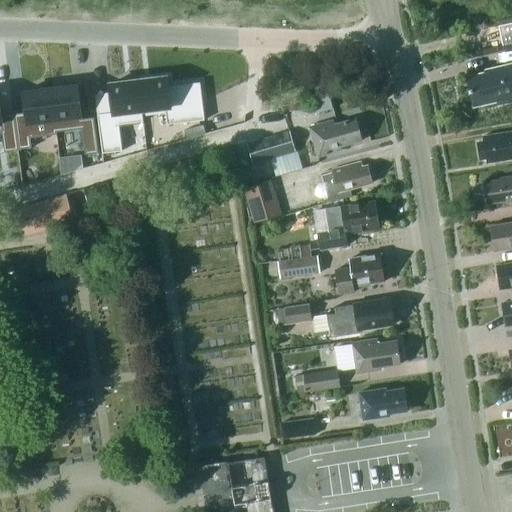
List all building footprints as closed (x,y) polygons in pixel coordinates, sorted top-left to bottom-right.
[(506,99),(507,104),(511,102),(511,64),(485,70),(485,71),(467,75),(474,107),(506,99)] [(168,78),(139,82),(143,112),(166,109),(168,125),(205,120),(201,83),(169,87),(168,78)] [(113,113),(98,115),(103,154),(123,151),(120,125),(144,122),(143,112),(139,82),(110,85),(113,113)] [(78,85),(51,89),(57,133),(58,133),(82,129),(86,155),(99,153),(95,118),(83,119),(78,85)] [(26,113),(14,114),(19,150),(32,148),(31,138),(58,135),(58,133),(57,133),(51,89),(24,93),(26,113)] [(0,99),(0,131),(3,131),(5,152),(19,150),(14,114),(2,116),(0,99)] [(356,119),(335,125),(334,120),(310,127),(319,157),(342,150),(341,147),(362,141),(356,119)] [(204,125),(185,131),(187,140),(207,134),(204,125)] [(296,151),(290,131),(248,144),(253,163),(296,151)] [(483,141),(479,142),(481,159),(487,159),(487,164),(511,159),(511,133),(483,136),(483,141)] [(82,156),(60,158),(62,176),(84,170),(82,156)] [(363,167),(362,164),(334,171),(335,174),(333,175),(332,173),(323,176),(325,183),(323,183),(320,184),(318,186),(316,188),(316,190),(315,192),(316,194),(317,196),(318,197),(321,199),(326,198),(329,198),(331,204),(353,198),(350,189),(373,183),(368,166),(363,167)] [(511,201),(511,175),(500,177),(501,178),(484,181),(487,204),(504,201),(504,203),(511,201)] [(244,187),(255,223),(282,215),(271,179),(244,187)] [(135,184),(137,196),(150,194),(148,181),(135,184)] [(84,190),(88,203),(112,196),(109,183),(84,190)] [(19,210),(27,236),(75,221),(67,195),(19,210)] [(320,250),(335,247),(348,245),(346,235),(379,229),(375,203),(333,210),(335,218),(316,221),(320,250)] [(511,222),(491,226),(495,251),(511,248),(511,222)] [(335,272),(335,274),(339,295),(355,292),(354,287),(386,282),(380,254),(349,259),(351,269),(335,272)] [(278,261),(281,280),(321,274),(318,255),(278,261)] [(511,264),(498,266),(501,289),(511,287),(511,264)] [(329,326),(335,325),(357,322),(359,330),(394,324),(390,300),(334,309),(335,313),(327,315),(329,326)] [(511,301),(503,303),(507,326),(511,325),(511,301)] [(313,320),(310,304),(277,310),(280,326),(313,320)] [(397,341),(379,344),(379,340),(353,345),(357,374),(377,370),(377,368),(401,364),(397,341)] [(296,375),(299,393),(341,387),(338,370),(296,375)] [(404,389),(387,392),(386,388),(360,392),(364,420),(390,416),(390,414),(407,411),(404,389)] [(285,439),(316,435),(314,419),(283,423),(285,439)] [(212,507),(207,508),(207,511),(273,511),(265,458),(201,468),(205,496),(210,495),(212,507)]
